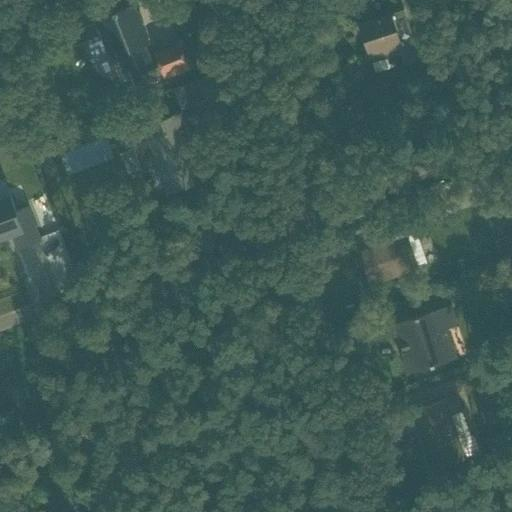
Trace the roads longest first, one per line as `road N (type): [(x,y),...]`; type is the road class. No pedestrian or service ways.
road 1 (residential): [(0,327),(289,220)]
road 2 (residential): [(386,511),(289,220)]
road 3 (residential): [(289,220),(511,138)]
road 4 (residential): [(289,220),(220,0)]
